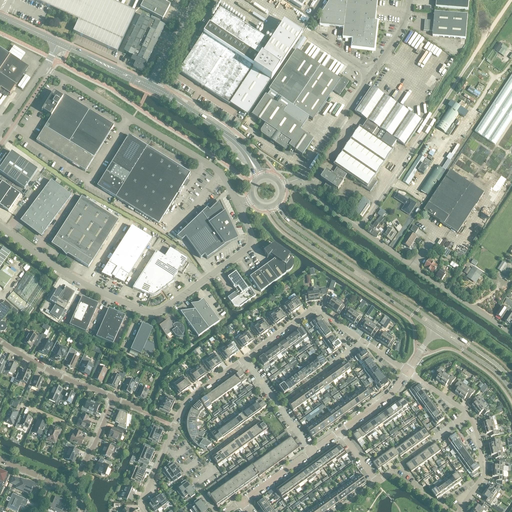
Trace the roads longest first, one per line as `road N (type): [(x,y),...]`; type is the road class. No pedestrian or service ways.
road 1 (unclassified): [(36,252),(104,293),(159,311),(248,246),(238,205)]
road 2 (unclassified): [(238,205),(218,170),(44,67)]
road 3 (secondary): [(269,206),(285,228),(434,330)]
road 4 (unclassified): [(472,57),(358,228)]
road 5 (secondary): [(438,324),(293,226),(276,203)]
road 6 (unclassified): [(511,334),(358,228)]
road 7 (residential): [(74,491),(114,397),(52,371)]
road 8 (unknown): [(411,265),(438,226),(463,232),(492,182),(478,169)]
road 9 (secondary): [(259,177),(219,129),(150,86)]
road 10 (residential): [(244,358),(311,310),(363,342)]
road 11 (unclassified): [(295,180),(370,72)]
road 12 (residential): [(165,447),(183,402),(244,358)]
